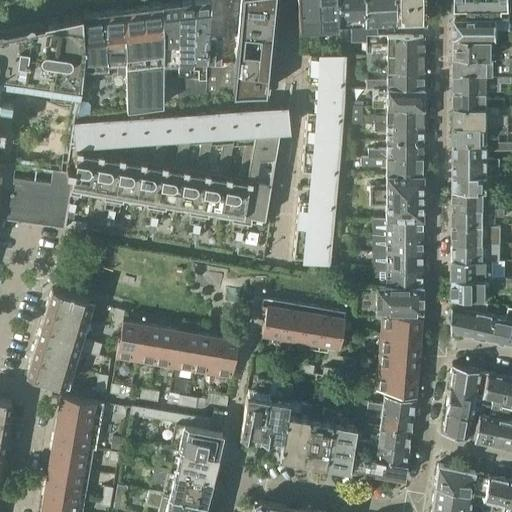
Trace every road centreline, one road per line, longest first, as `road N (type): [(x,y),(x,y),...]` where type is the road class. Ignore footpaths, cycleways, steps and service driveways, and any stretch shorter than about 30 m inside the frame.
road 1 (residential): [(440,0),(431,344)]
road 2 (residential): [(409,511),(232,484),(225,511)]
road 3 (residential): [(13,511),(33,406),(21,387),(0,384)]
